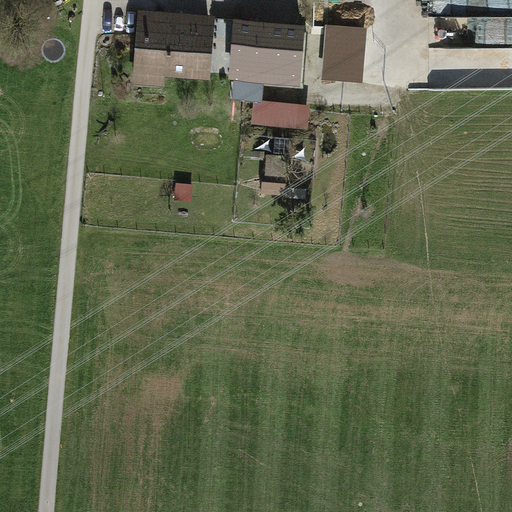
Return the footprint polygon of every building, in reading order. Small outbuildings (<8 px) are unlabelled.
[(204,72),(209,18),(201,17),(140,12),(136,66),(164,68),(204,72)] [(297,79),(301,25),(237,20),(230,99),(255,100),(260,101),(262,76),(297,79)] [(367,27),(327,24),(323,78),(362,81),(367,27)] [(164,68),(136,66),(135,78),(163,80),(164,68)] [(260,101),(255,100),(253,124),(309,128),(311,105),(260,101)]
